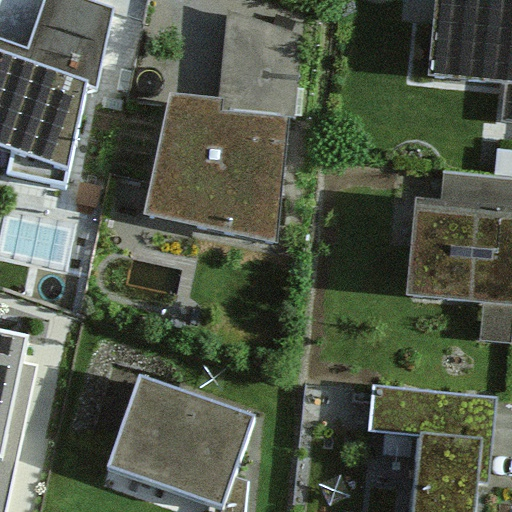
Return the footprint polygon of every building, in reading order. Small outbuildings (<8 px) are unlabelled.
[(511,0),(439,0),(432,77),(511,85),(511,0)] [(88,89),(0,59),(0,154),(60,175),(88,89)] [(219,111),(175,107),(150,221),(274,250),(285,131),(219,122),(219,111)] [(511,224),(421,215),(413,299),(511,308),(511,224)] [(0,511),(5,511),(42,333),(0,324),(0,511)] [(224,511),(255,427),(145,389),(114,476),(217,511),(224,511)] [(418,511),(483,511),(494,408),(376,396),(372,434),(425,439),(418,511)]
